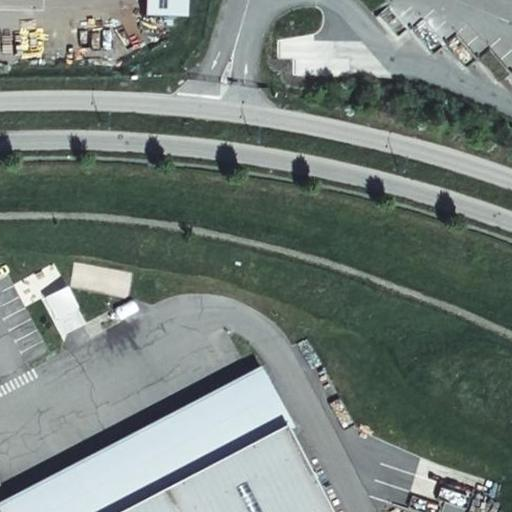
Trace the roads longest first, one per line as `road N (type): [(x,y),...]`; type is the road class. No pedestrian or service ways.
road 1 (secondary): [(511,186),(234,109),(80,97),(0,103)]
road 2 (secondary): [(0,144),(65,140),(219,155),(449,203),(511,227)]
